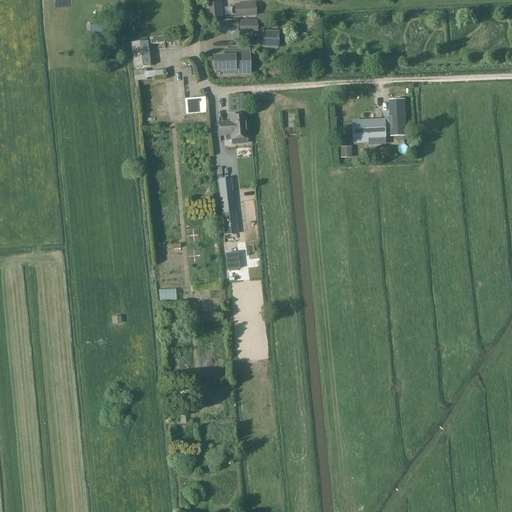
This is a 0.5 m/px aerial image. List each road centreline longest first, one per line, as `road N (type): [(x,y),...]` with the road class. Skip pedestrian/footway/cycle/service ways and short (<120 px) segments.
road 1 (track): [(511,76),(245,89)]
road 2 (unclassified): [(245,89),(209,88),(202,79),(193,0)]
